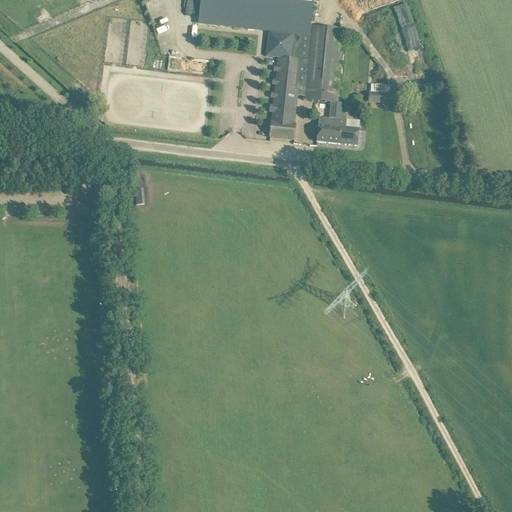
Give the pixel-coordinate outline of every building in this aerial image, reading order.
[(311,27),(313,0),(200,0),(199,15),(310,27),(311,27)] [(303,96),(303,100),(331,103),(337,104),(343,36),(344,30),(311,27),(310,27),(309,38),(309,39),(303,96)] [(268,37),(266,57),(278,59),(277,62),(275,81),(275,86),(274,94),(273,99),(271,123),(270,138),(294,140),(295,125),(295,117),(297,95),(303,96),(309,39),(309,38),(268,33),(268,37)] [(179,69),(180,57),(170,57),(169,69),(179,69)] [(387,101),(387,94),(369,93),(368,100),(387,101)] [(336,119),(329,119),(319,118),(316,143),(338,145),(340,128),(335,128),(336,119)] [(357,147),(359,122),(336,119),(335,128),(340,128),(338,145),(357,147)]
